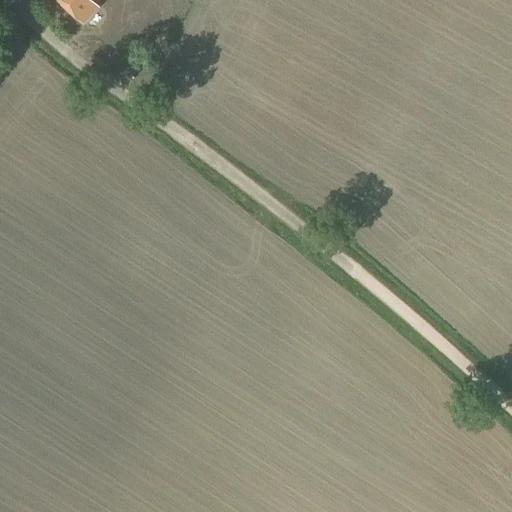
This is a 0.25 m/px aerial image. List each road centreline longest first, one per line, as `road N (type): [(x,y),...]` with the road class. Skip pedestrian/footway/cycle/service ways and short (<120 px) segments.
road 1 (unclassified): [(356,273),(8,0)]
road 2 (track): [(511,406),(356,273)]
